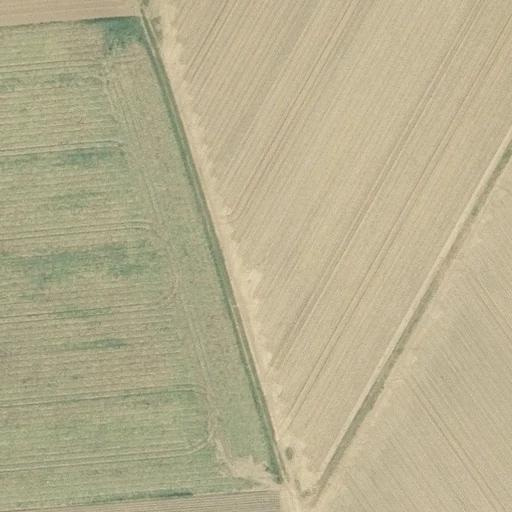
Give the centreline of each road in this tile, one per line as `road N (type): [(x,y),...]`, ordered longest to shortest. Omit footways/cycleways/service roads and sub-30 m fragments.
road 1 (track): [(297,511),(151,0)]
road 2 (track): [(306,511),(511,171)]
